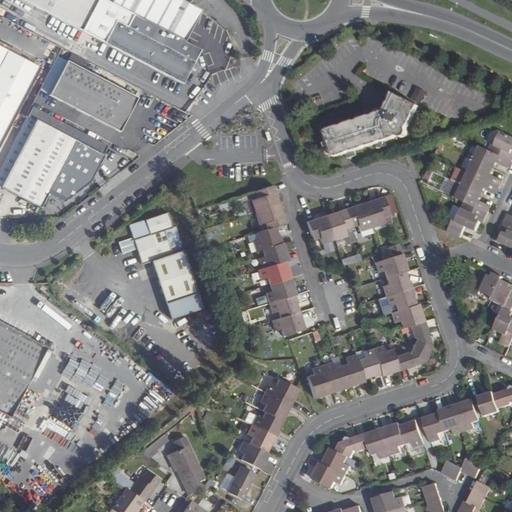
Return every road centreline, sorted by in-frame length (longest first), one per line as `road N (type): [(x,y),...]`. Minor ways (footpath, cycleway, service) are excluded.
road 1 (unclassified): [(0,254),(48,248),(262,82)]
road 2 (residential): [(458,354),(446,380),(312,431),(285,476)]
road 3 (residential): [(300,179),(318,188),(373,174),(399,179),(428,260)]
road 4 (residential): [(329,300),(313,287),(290,210),(300,179)]
